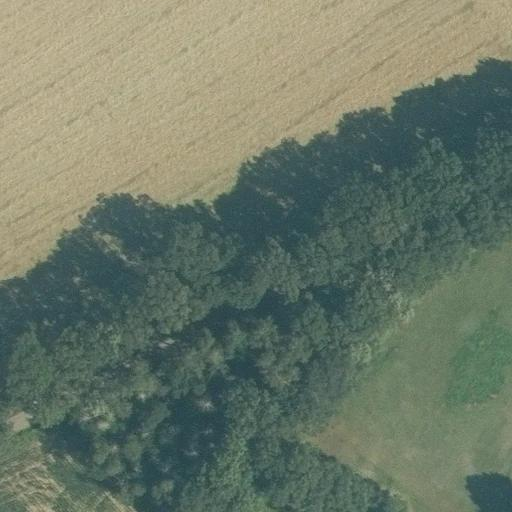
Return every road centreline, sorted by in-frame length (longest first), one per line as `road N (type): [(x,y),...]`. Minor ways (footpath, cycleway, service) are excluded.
road 1 (unclassified): [(0,438),(511,178)]
road 2 (track): [(198,511),(335,300),(338,269)]
